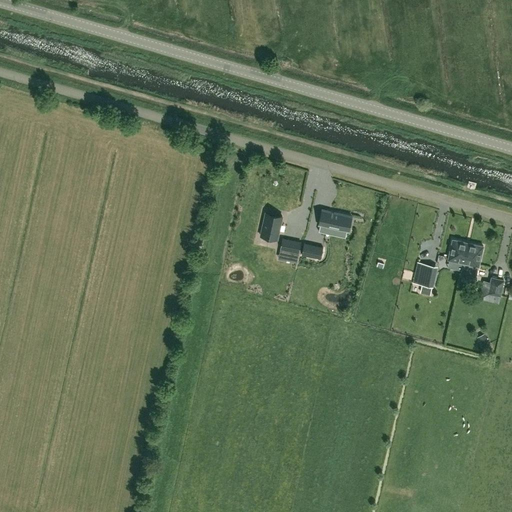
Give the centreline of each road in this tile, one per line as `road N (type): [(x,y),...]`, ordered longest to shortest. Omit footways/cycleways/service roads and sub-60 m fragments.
road 1 (unclassified): [(511,219),(0,73)]
road 2 (tertiary): [(511,147),(0,1)]
